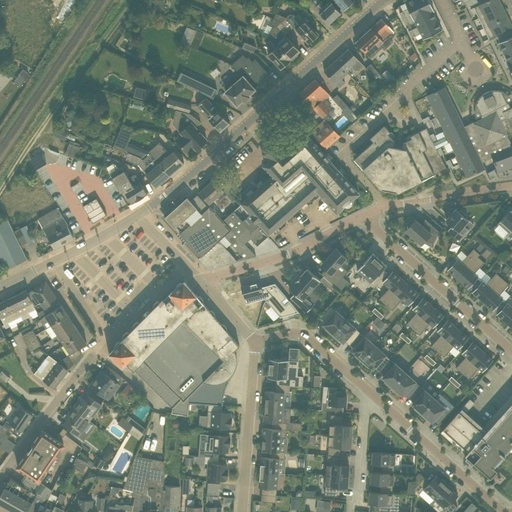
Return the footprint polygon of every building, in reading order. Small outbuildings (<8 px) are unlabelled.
[(162,13),(166,3),(159,0),(156,0),(153,9),(162,13)] [(329,23),(341,13),(330,1),(325,6),(321,1),(320,2),(318,0),(313,0),(312,1),(316,6),(322,12),(321,13),(329,23)] [(335,0),(344,9),(354,0),(353,0),(335,0)] [(403,11),(406,18),(432,5),(428,0),(411,0),(405,3),(408,8),(403,11)] [(489,0),(474,7),(479,18),(503,6),(499,0),(489,0)] [(434,9),(432,7),(432,5),(406,18),(409,24),(410,24),(415,22),(417,27),(418,27),(436,19),(433,12),(434,11),(434,9)] [(503,6),(479,18),(484,28),(508,17),(503,6)] [(318,34),(299,13),(296,16),(295,15),(290,14),(286,18),(294,27),(309,43),(312,40),(313,41),(318,36),(317,35),(318,34)] [(511,25),(508,17),(484,28),(489,39),(511,27),(511,25)] [(286,18),(281,22),(290,31),(294,27),(286,18)] [(382,18),(356,42),(371,59),(383,47),(385,49),(393,42),(391,40),(394,37),(391,34),(394,32),(382,18)] [(442,30),(436,19),(418,27),(417,27),(412,29),(415,36),(421,34),(424,39),(442,30)] [(290,31),(281,22),(277,26),(285,36),(290,31)] [(194,36),(201,39),(204,33),(196,30),(194,36)] [(297,54),(300,51),(287,37),(282,42),(274,36),(271,39),(290,60),(292,59),(293,60),(298,55),(297,54)] [(511,36),(496,44),(502,57),(511,51),(511,36)] [(273,50),(268,55),(281,68),(284,65),(285,67),(290,62),(289,61),(290,60),(271,39),(268,42),(273,50)] [(242,48),(254,53),(256,47),(244,42),(242,48)] [(364,66),(349,49),(337,60),(347,71),(353,65),(358,71),(364,66)] [(503,65),(504,65),(505,69),(506,70),(511,66),(511,51),(502,57),(505,64),(504,64),(503,65)] [(246,56),(235,66),(246,78),(255,87),(260,83),(263,86),(273,77),(258,61),(256,63),(251,59),(250,60),(246,56)] [(337,60),(324,71),(338,88),(345,82),(340,77),(347,71),(337,60)] [(371,64),(366,69),(374,78),(379,73),(371,64)] [(14,81),(20,85),(29,73),(22,69),(14,81)] [(255,87),(246,78),(241,83),(238,80),(231,86),(234,90),(229,94),(241,107),(246,102),(247,103),(254,97),(252,96),(258,91),(255,87)] [(330,95),(315,79),(308,86),(327,107),(328,106),(330,104),(325,99),(330,95)] [(217,90),(199,81),(196,90),(196,91),(213,99),(217,90)] [(136,86),(134,96),(146,99),(149,89),(136,86)] [(327,107),(308,86),(300,93),(324,119),(327,122),(331,118),(327,114),(331,110),(328,106),(327,107)] [(511,146),(511,147),(510,143),(511,143),(507,134),(511,131),(511,107),(511,108),(508,102),(507,103),(501,91),(503,92),(503,91),(502,91),(501,91),(501,90),(500,90),(499,90),(498,90),(497,90),(496,90),(495,90),(494,90),(493,90),(492,90),(491,90),(490,91),(489,91),(488,91),(487,91),(487,92),(486,92),(485,92),(485,93),(484,93),(484,94),(483,94),(482,94),(482,95),(481,95),(481,96),(480,96),(480,97),(479,98),(478,99),(477,100),(477,101),(476,102),(476,103),(475,104),(475,105),(476,106),(476,105),(476,104),(482,115),(481,116),(482,118),(474,122),(473,121),(464,126),(445,87),(427,96),(432,106),(435,105),(440,115),(436,117),(436,118),(438,117),(445,131),(447,130),(449,135),(445,137),(445,138),(447,142),(448,143),(450,142),(457,156),(455,157),(459,155),(464,165),(462,166),(467,177),(485,168),(482,162),(493,157),(498,172),(509,168),(508,166),(511,164),(511,146)] [(359,118),(337,95),(333,99),(343,110),(343,113),(353,124),(359,118)] [(220,131),(230,122),(219,111),(218,111),(208,99),(206,98),(197,106),(220,131)] [(189,113),(191,105),(176,101),(174,109),(189,113)] [(207,140),(196,127),(201,122),(190,114),(176,110),(175,116),(179,117),(176,127),(179,131),(179,132),(181,134),(175,139),(189,154),(199,145),(200,146),(207,140)] [(65,118),(69,126),(81,121),(77,113),(65,118)] [(311,132),(314,136),(326,148),(340,136),(329,123),(328,123),(327,122),(324,119),(311,132)] [(445,138),(434,144),(434,143),(431,137),(427,128),(420,132),(419,132),(411,136),(412,138),(403,143),(402,149),(394,147),(395,141),(388,134),(390,132),(384,125),(370,138),(373,142),(354,159),(360,166),(362,164),(369,171),(367,173),(378,186),(380,185),(384,185),(383,189),(397,192),(397,188),(401,189),(402,190),(417,183),(416,180),(425,175),(426,178),(434,174),(437,173),(446,168),(440,154),(437,148),(436,148),(447,142),(445,138)] [(68,132),(57,128),(53,136),(65,141),(68,132)] [(121,128),(113,147),(125,151),(132,133),(121,128)] [(318,191),(321,195),(337,213),(343,208),(344,208),(345,209),(346,209),(347,209),(349,209),(350,209),(351,208),(352,208),(352,207),(353,207),(353,206),(354,205),(354,204),(354,203),(354,201),(353,200),(352,199),(359,194),(306,134),(284,154),(281,151),(284,148),(283,147),(281,150),(277,145),(279,143),(279,142),(276,145),(275,144),(264,154),(270,160),(264,165),(274,175),(242,203),(254,216),(252,218),(256,222),(258,221),(269,234),(318,191)] [(70,142),(66,153),(77,158),(81,146),(70,142)] [(150,151),(150,152),(151,153),(170,175),(184,163),(174,151),(170,154),(160,143),(150,151)] [(150,151),(140,147),(137,156),(142,158),(150,152),(150,151)] [(156,187),(170,175),(151,153),(142,161),(146,166),(143,169),(147,174),(146,175),(156,187)] [(63,155),(60,165),(99,175),(102,165),(63,155)] [(31,163),(37,172),(47,166),(41,156),(31,163)] [(148,194),(142,184),(136,173),(128,178),(121,166),(118,168),(116,164),(113,163),(107,167),(110,173),(117,187),(127,202),(129,205),(148,194)] [(220,200),(226,195),(233,202),(238,197),(228,186),(223,191),(214,180),(200,193),(209,203),(217,196),(220,200)] [(187,197),(165,217),(201,257),(199,258),(208,269),(237,261),(219,241),(224,236),(245,259),(256,256),(245,244),(223,220),(210,206),(209,207),(198,195),(191,201),(187,197)] [(93,223),(107,215),(97,198),(83,206),(93,223)] [(511,208),(510,206),(504,213),(506,215),(500,221),(511,231),(508,235),(511,239),(511,208)] [(39,219),(43,228),(54,249),(74,238),(67,225),(67,224),(58,208),(39,219)] [(467,216),(461,210),(459,212),(456,209),(446,220),(453,226),(449,231),(460,240),(474,225),(466,218),(467,216)] [(245,244),(251,239),(257,246),(268,236),(262,229),(258,224),(257,224),(256,222),(252,218),(249,215),(242,221),(233,211),(223,220),(245,244)] [(426,240),(434,244),(440,232),(425,219),(425,220),(426,220),(421,225),(416,220),(415,221),(414,220),(408,224),(407,224),(409,227),(406,230),(422,244),(426,240)] [(0,223),(0,254),(7,269),(27,259),(22,248),(14,231),(8,220),(0,223)] [(22,248),(30,244),(35,242),(27,225),(23,227),(23,226),(14,231),(22,248)] [(358,232),(353,237),(357,241),(362,236),(358,232)] [(447,270),(458,279),(479,255),(481,253),(474,247),(461,262),(457,258),(456,259),(454,258),(446,266),(449,268),(447,270)] [(335,286),(344,276),(336,269),(346,257),(336,248),(321,265),(326,269),(322,274),(324,276),(329,281),(335,286)] [(486,259),(492,253),(487,248),(481,255),(486,259)] [(384,269),(387,265),(373,253),(357,270),(365,278),(364,279),(374,288),(388,272),(384,269)] [(485,261),(479,255),(458,279),(468,288),(470,287),(472,289),(480,279),(478,277),(479,276),(475,272),(485,261)] [(510,269),(506,266),(502,270),(507,274),(510,269)] [(295,293),(291,297),(307,312),(315,303),(306,295),(320,280),(308,268),(290,288),(295,293)] [(379,299),(386,305),(406,282),(393,270),(383,282),(389,288),(379,299)] [(472,292),(483,301),(502,279),(496,274),(487,283),(483,279),(482,281),(480,279),(472,289),(474,290),(472,292)] [(329,281),(324,276),(320,280),(325,285),(329,281)] [(350,283),(343,277),(339,281),(335,286),(342,293),(350,283)] [(508,285),(502,279),(483,301),(493,311),(494,309),(496,311),(505,301),(503,299),(504,298),(500,294),(508,285)] [(188,416),(190,403),(191,394),(204,381),(213,384),(215,384),(218,383),(220,383),(223,382),(226,380),(228,379),(230,377),(232,375),(234,372),(235,369),(237,366),(237,363),(237,360),(237,357),(236,353),(235,350),(240,346),(192,289),(192,288),(191,288),(185,280),(177,287),(176,287),(176,288),(170,293),(164,299),(163,299),(153,309),(152,309),(143,319),(142,319),(142,320),(132,329),(132,330),(115,347),(109,353),(123,367),(127,362),(173,407),(172,413),(188,416)] [(32,290),(38,298),(45,309),(48,313),(61,305),(46,281),(32,290)] [(241,286),(246,304),(265,299),(265,298),(271,293),(265,286),(262,287),(260,281),(241,286)] [(406,282),(386,305),(392,310),(402,299),(409,305),(419,294),(406,282)] [(265,298),(265,299),(280,317),(299,312),(275,284),(265,286),(271,293),(265,298)] [(37,312),(26,290),(16,295),(27,317),(37,312)] [(27,317),(16,295),(6,300),(16,323),(23,319),(27,317)] [(407,324),(413,329),(433,307),(423,297),(413,309),(417,312),(407,324)] [(16,323),(6,300),(0,303),(0,315),(6,328),(16,323)] [(507,323),(511,317),(511,304),(511,305),(508,301),(506,303),(505,301),(496,311),(498,312),(497,314),(507,323)] [(45,315),(52,326),(68,314),(61,305),(48,313),(45,315)] [(324,324),(327,328),(326,329),(332,335),(346,319),(331,306),(322,316),(327,320),(324,324)] [(433,307),(413,329),(419,335),(429,324),(434,327),(444,316),(433,307)] [(68,314),(52,326),(58,335),(74,324),(68,314)] [(332,335),(338,340),(340,339),(343,342),(347,338),(352,343),(361,333),(346,319),(332,335)] [(431,346),(438,351),(458,329),(448,319),(437,331),(441,334),(431,346)] [(80,334),(74,324),(58,335),(64,344),(80,334)] [(5,332),(7,337),(13,335),(10,329),(5,332)] [(22,335),(25,341),(36,335),(33,329),(22,335)] [(458,329),(438,351),(444,357),(454,346),(458,349),(468,338),(458,329)] [(362,361),(376,346),(366,337),(361,333),(352,343),(357,347),(354,351),(357,354),(356,356),(362,361)] [(79,349),(87,343),(80,334),(64,344),(70,354),(68,355),(74,364),(82,353),(79,349)] [(36,335),(25,341),(28,346),(39,340),(36,335)] [(28,346),(30,351),(42,346),(39,340),(28,346)] [(456,368),(462,373),(483,351),(472,341),(462,353),(466,357),(456,368)] [(376,346),(362,361),(368,367),(370,365),(373,369),(377,364),(382,369),(391,359),(376,346)] [(483,351),(462,373),(469,379),(479,368),(483,372),(493,360),(483,351)] [(61,380),(73,364),(68,356),(58,362),(49,355),(46,358),(42,364),(61,380)] [(287,359),(287,356),(281,356),(281,359),(269,358),(267,377),(277,378),(277,385),(290,386),(303,387),(303,376),(298,376),(299,361),(289,360),(287,359)] [(386,382),(392,388),(406,373),(391,359),(382,369),(387,374),(383,378),(387,381),(386,382)] [(35,373),(54,389),(61,380),(42,364),(37,370),(35,373)] [(116,390),(125,379),(109,366),(104,372),(102,370),(98,375),(90,386),(106,398),(114,388),(116,390)] [(10,378),(2,371),(0,372),(0,376),(7,382),(10,378)] [(406,373),(392,388),(398,393),(399,392),(403,395),(407,391),(412,396),(420,386),(406,373)] [(135,390),(129,383),(125,388),(132,394),(135,390)] [(265,406),(283,407),(284,392),(290,393),(290,386),(277,385),(276,385),(277,385),(276,392),(266,391),(266,398),(264,398),(264,404),(263,404),(263,405),(265,405),(265,406)] [(416,409),(422,415),(435,399),(420,386),(412,396),(417,400),(413,404),(417,408),(416,409)] [(338,388),(324,387),(323,401),(327,402),(327,404),(332,405),(331,410),(343,411),(344,406),(346,406),(347,397),(341,397),(341,391),(337,391),(338,388)] [(102,404),(88,394),(84,398),(82,396),(73,407),(87,418),(95,408),(97,410),(102,404)] [(435,399),(422,415),(428,420),(429,418),(433,422),(437,418),(442,422),(450,413),(435,399)] [(475,403),(470,399),(462,408),(466,412),(475,403)] [(223,405),(209,404),(207,427),(229,428),(230,427),(231,427),(232,418),(230,418),(231,413),(221,412),(222,406),(223,406),(223,405)] [(282,422),(283,407),(265,406),(265,407),(263,407),(264,407),(263,414),(265,414),(264,421),(274,422),(274,428),(287,429),(287,423),(282,422)] [(7,420),(3,426),(10,431),(14,426),(22,431),(33,415),(20,407),(9,422),(7,420)] [(67,420),(64,425),(77,436),(82,430),(79,428),(87,418),(73,407),(65,418),(67,420)] [(491,478),(498,470),(495,467),(511,447),(511,408),(487,436),(467,459),(472,464),(474,463),(491,478)] [(443,429),(457,442),(473,424),(459,411),(443,429)] [(331,414),(330,434),(351,436),(352,425),(348,424),(348,421),(343,421),(343,415),(331,414)] [(129,432),(133,425),(122,416),(117,423),(129,432)] [(146,428),(136,421),(133,425),(144,433),(146,428)] [(0,424),(0,433),(8,439),(12,432),(10,431),(3,426),(0,424)] [(457,442),(468,452),(465,455),(467,456),(465,458),(467,459),(487,436),(473,424),(457,442)] [(63,437),(68,431),(64,428),(59,434),(63,437)] [(286,437),(287,429),(274,428),(264,428),(263,442),(261,442),(260,448),(262,449),(262,450),(272,451),(280,451),(281,437),(286,437)] [(64,445),(42,430),(33,444),(33,445),(29,451),(28,451),(19,465),(29,472),(22,482),(12,476),(10,479),(37,494),(42,483),(39,481),(64,445)] [(4,449),(10,453),(16,444),(8,439),(0,433),(0,446),(4,449)] [(330,434),(328,455),(340,456),(340,450),(346,450),(346,447),(351,447),(351,436),(330,434)] [(205,457),(219,457),(218,457),(218,451),(228,452),(228,446),(230,446),(230,438),(229,438),(229,436),(206,435),(205,457)] [(103,457),(108,461),(115,451),(114,451),(114,452),(106,453),(103,457)] [(260,472),(278,473),(279,458),(285,459),(285,451),(280,451),(272,451),(271,458),(261,457),(261,464),(259,464),(259,470),(258,470),(258,471),(260,471),(260,472)] [(382,472),(394,473),(395,453),(373,452),(372,463),(377,463),(377,466),(382,467),(382,472)] [(328,455),(326,475),(348,476),(349,465),(345,465),(345,462),(339,462),(340,456),(328,455)] [(101,468),(106,461),(97,456),(94,463),(93,464),(94,464),(101,468)] [(143,494),(151,459),(135,456),(127,477),(126,481),(123,489),(133,491),(143,494)] [(72,466),(83,471),(87,462),(77,457),(72,466)] [(186,457),(185,465),(194,466),(194,458),(186,457)] [(208,479),(226,480),(226,478),(227,479),(228,470),(226,470),(227,464),(217,464),(218,458),(219,458),(219,457),(205,457),(204,463),(209,464),(208,479)] [(138,511),(163,511),(164,511),(164,485),(164,476),(165,461),(151,459),(143,494),(138,511)] [(88,477),(95,479),(97,473),(90,471),(88,477)] [(57,481),(64,484),(67,479),(68,475),(61,472),(57,481)] [(276,495),(278,473),(260,472),(260,473),(258,473),(259,473),(258,480),(260,480),(259,487),(264,487),(263,494),(262,494),(276,495)] [(380,492),(392,493),(394,473),(382,472),(372,472),(371,483),(375,483),(375,486),(381,487),(380,492)] [(416,476),(415,488),(419,493),(423,489),(434,499),(447,485),(446,485),(447,483),(442,479),(441,480),(435,475),(429,483),(424,478),(425,477),(424,477),(419,472),(416,476)] [(348,476),(326,475),(325,495),(337,496),(337,490),(343,490),(343,487),(348,487),(348,476)] [(27,511),(33,503),(37,494),(10,479),(0,496),(0,504),(13,511),(27,511)] [(53,490),(52,489),(42,483),(37,494),(33,503),(27,511),(50,511),(55,502),(58,496),(51,493),(53,490)] [(179,506),(180,486),(164,485),(164,511),(174,511),(174,506),(179,506)] [(452,511),(457,507),(457,506),(456,507),(451,503),(458,496),(453,491),(454,490),(449,485),(447,486),(447,485),(434,499),(445,510),(443,511),(452,511)] [(135,497),(133,505),(115,504),(115,507),(109,506),(108,511),(138,511),(143,494),(133,491),(132,496),(135,497)] [(390,511),(392,493),(380,492),(370,491),(369,503),(374,503),(374,506),(379,507),(378,511),(390,511)] [(66,496),(60,493),(58,496),(55,502),(50,511),(62,511),(65,507),(61,505),(66,496)] [(276,502),(276,495),(262,494),(263,494),(263,501),(261,501),(276,502)] [(92,500),(92,497),(86,497),(86,499),(85,511),(91,511),(92,511),(93,500),(92,500)] [(472,511),(478,506),(468,497),(457,509),(459,511),(472,511)] [(85,511),(86,499),(81,499),(79,499),(78,509),(73,509),(73,511),(72,511),(71,511),(85,511)]
